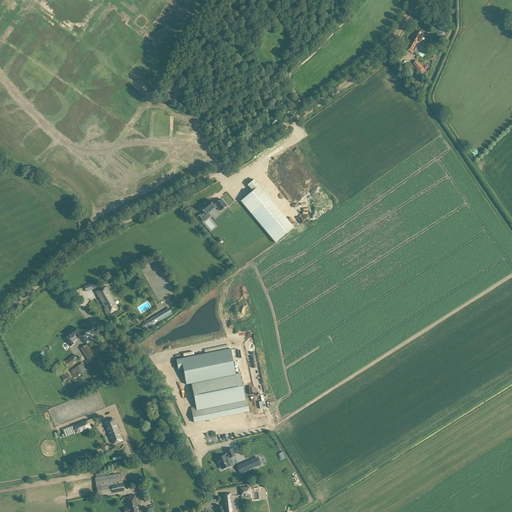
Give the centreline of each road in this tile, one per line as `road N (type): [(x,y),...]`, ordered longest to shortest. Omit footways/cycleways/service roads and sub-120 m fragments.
road 1 (tertiary): [(50,269),(86,240),(310,112),(376,61),(414,0)]
road 2 (unclassified): [(215,505),(159,382),(50,269)]
road 3 (track): [(511,221),(429,98),(458,31),(458,0)]
